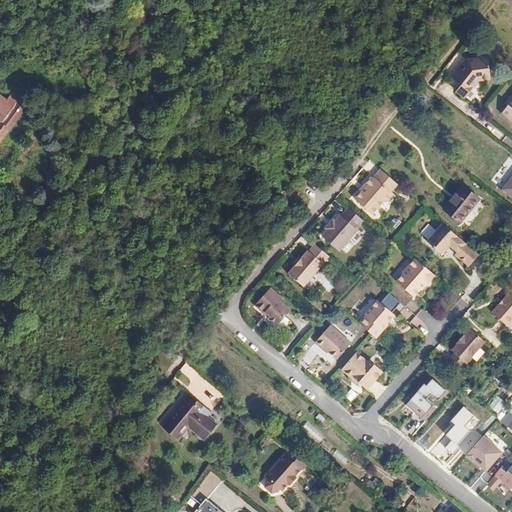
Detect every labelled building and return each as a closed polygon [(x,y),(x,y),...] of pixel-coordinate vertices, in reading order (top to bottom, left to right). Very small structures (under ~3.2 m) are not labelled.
[(116,59),(110,53),(100,65),(106,70),(116,59)] [(492,82),(488,59),(467,62),(454,79),(461,86),(456,92),(466,100),(474,89),(474,84),(492,82)] [(11,100),(0,91),(0,120),(2,122),(0,124),(0,139),(2,141),(33,105),(23,97),(22,98),(17,93),(11,100)] [(379,204),(383,208),(388,202),(393,202),(399,194),(396,192),(402,185),(386,171),(379,179),(378,178),(369,187),(370,188),(359,200),(373,212),(379,204)] [(482,202),(465,188),(464,190),(481,203),(482,202)] [(481,203),(464,190),(449,210),(464,223),(481,203)] [(377,215),(383,208),(379,204),(373,212),(377,215)] [(363,231),(362,230),(369,222),(353,209),(346,216),(345,215),(340,222),(338,220),(330,229),(332,231),(326,237),(344,252),(363,231)] [(446,213),(462,226),(464,223),(449,210),(446,213)] [(461,256),(475,268),(485,257),(449,226),(433,244),(448,258),(457,248),(464,254),(461,256)] [(293,274),(308,287),(334,259),(320,246),(314,253),(313,252),(293,274)] [(410,269),(412,270),(392,293),(410,308),(425,292),(423,289),(428,283),(431,283),(434,285),(439,280),(437,277),(439,275),(419,259),(410,269)] [(288,303),(291,300),(276,288),(261,306),(268,312),(270,310),(274,314),(275,320),(282,325),(285,325),(287,323),(298,311),(288,303)] [(377,338),(380,341),(387,333),(385,331),(398,318),(400,320),(410,308),(392,293),(390,291),(368,317),(370,319),(363,327),(377,338)] [(361,322),(378,302),(372,297),(355,317),(361,322)] [(511,298),(498,315),(511,326),(511,298)] [(357,342),(338,325),(322,344),(329,350),(331,348),(343,358),(357,342)] [(450,364),(462,374),(489,344),(474,331),(468,338),(467,337),(460,345),(461,346),(455,352),(459,355),(450,364)] [(375,362),(363,353),(347,371),(357,381),(359,379),(373,391),(389,373),(381,367),(380,368),(373,363),(375,362)] [(375,362),(373,363),(380,368),(381,367),(382,365),(376,360),(375,362)] [(456,392),(438,376),(413,404),(432,421),(444,407),(434,398),(437,395),(446,403),(456,392)] [(189,392),(192,396),(197,391),(193,387),(189,392)] [(354,401),(359,393),(352,389),(347,397),(354,401)] [(498,395),(489,407),(500,414),(508,403),(498,395)] [(212,418),(192,400),(189,404),(209,422),(212,418)] [(183,409),(213,437),(218,431),(209,422),(189,404),(183,409)] [(412,418),(415,413),(404,406),(401,412),(412,418)] [(188,433),(204,447),(213,437),(183,409),(163,431),(178,444),(188,433)] [(301,430),(320,443),(325,435),(306,423),(301,430)] [(163,432),(177,445),(178,444),(163,431),(163,432)] [(507,453),(489,438),(472,457),(490,472),(507,453)] [(287,454),(304,468),(306,470),(312,464),(293,448),(287,454)] [(344,464),(348,460),(339,450),(334,454),(344,464)] [(304,468),(287,454),(270,473),(266,486),(273,492),(282,491),(284,488),(286,490),(292,482),(294,484),(301,477),(299,475),(304,468)] [(511,469),(509,473),(502,467),(496,475),(511,487),(511,469)] [(374,476),(369,484),(376,490),(382,481),(374,476)] [(479,477),(472,488),(481,493),(487,482),(479,477)] [(223,511),(206,498),(194,511),(223,511)]
